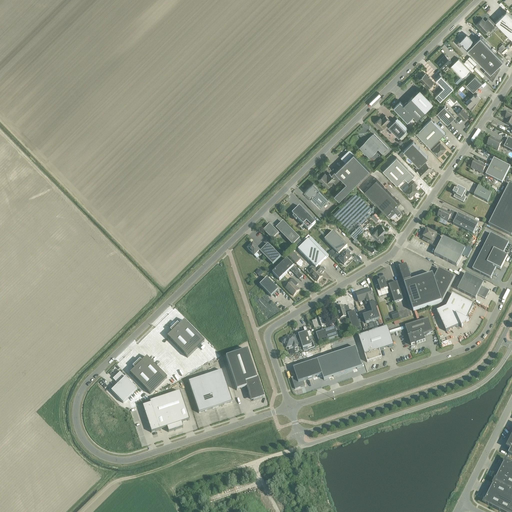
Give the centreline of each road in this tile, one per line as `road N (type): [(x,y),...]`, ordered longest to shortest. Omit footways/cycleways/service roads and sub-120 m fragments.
road 1 (unclassified): [(478,0),(91,376),(76,400),(86,444),(120,460),(289,407)]
road 2 (unclassified): [(289,407),(269,329),(391,253),(511,79)]
road 3 (unclassified): [(289,407),(470,346),(511,280)]
road 4 (tertiary): [(303,446),(467,391),(491,375),(511,345)]
road 5 (tertiary): [(501,339),(463,379),(299,434)]
